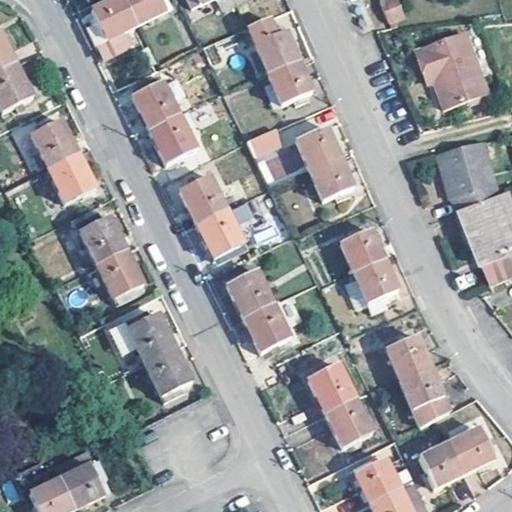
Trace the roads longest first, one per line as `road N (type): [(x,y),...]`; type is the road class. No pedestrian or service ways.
road 1 (residential): [(39,0),(270,461)]
road 2 (residential): [(511,394),(457,317),(312,0)]
